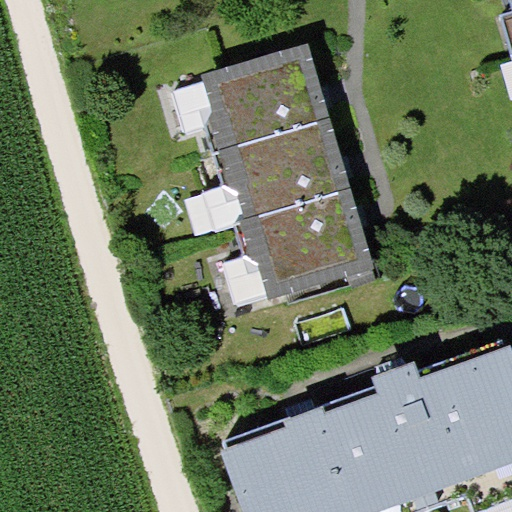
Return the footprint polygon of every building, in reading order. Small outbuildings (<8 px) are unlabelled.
[(308,55),(216,82),(235,150),(329,124),(308,55)] [(255,221),(348,194),(329,124),(235,150),(255,221)] [(276,293),(369,267),(348,194),(255,221),(276,293)] [(419,511),(511,477),(511,364),(508,354),(374,403),(414,511),(419,511)] [(414,511),(374,403),(230,454),(250,511),(414,511)]
